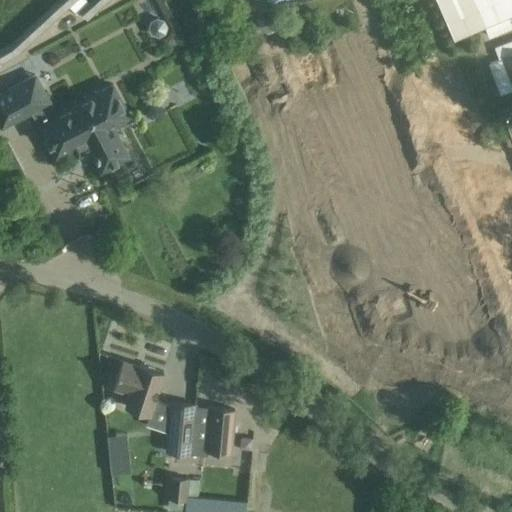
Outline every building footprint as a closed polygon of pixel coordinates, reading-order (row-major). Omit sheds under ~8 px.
[(56,0),(9,44),(0,48),(0,62),(17,53),(74,0),(56,0)] [(107,0),(89,0),(78,10),(87,19),(107,0)] [(511,10),(511,0),(438,0),(454,35),(511,10)] [(275,10),(256,17),(261,31),(280,25),(275,10)] [(163,17),(156,15),(151,18),(149,25),(152,31),(158,33),(165,30),(167,23),(163,17)] [(511,51),(501,55),(511,85),(511,51)] [(50,101),(36,74),(0,93),(0,124),(1,127),(50,101)] [(131,117),(113,84),(95,93),(98,99),(58,120),(55,114),(37,124),(55,157),(86,141),(101,171),(129,156),(114,126),(131,117)] [(191,453),(195,405),(171,403),(171,404),(155,398),(164,371),(139,363),(139,365),(122,359),(113,387),(127,392),(124,405),(168,420),(165,451),(191,453)] [(231,453),(235,409),(195,405),(191,453),(207,454),(208,451),(231,453)] [(128,455),(129,452),(117,439),(113,440),(114,453),(128,455)] [(189,477),(169,476),(167,497),(186,500),(187,495),(189,477)] [(186,500),(185,511),(246,511),(248,500),(197,496),(197,497),(187,495),(186,500)]
